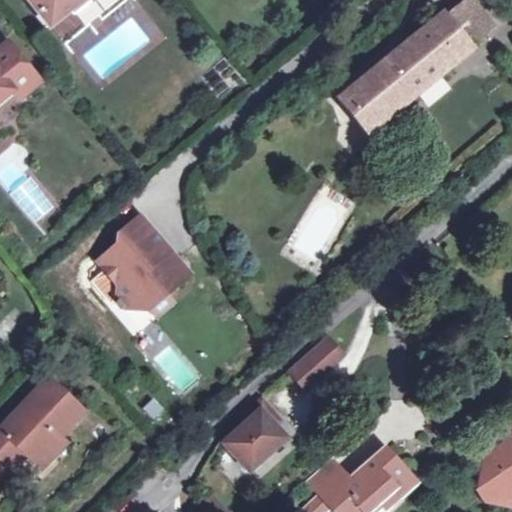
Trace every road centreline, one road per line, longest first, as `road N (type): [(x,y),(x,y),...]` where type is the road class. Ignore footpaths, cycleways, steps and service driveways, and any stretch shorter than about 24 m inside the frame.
road 1 (residential): [(381,273),(300,337),(177,481),(134,511)]
road 2 (residential): [(382,0),(185,161)]
road 3 (residential): [(511,165),(381,273)]
road 4 (residential): [(381,273),(395,311),(408,411)]
